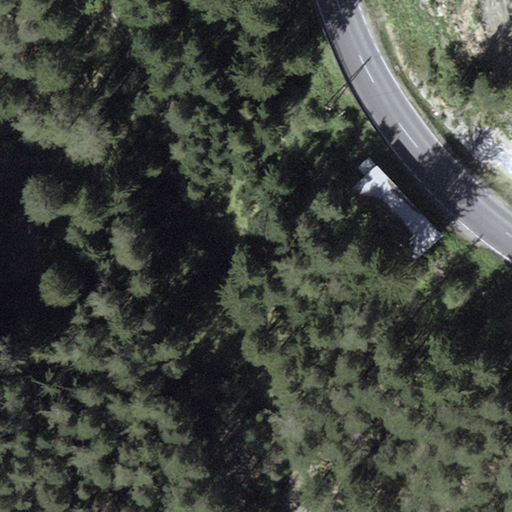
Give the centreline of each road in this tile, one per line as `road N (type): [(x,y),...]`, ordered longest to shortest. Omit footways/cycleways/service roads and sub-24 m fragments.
road 1 (primary): [(335,0),(397,123),(475,209),(511,231)]
road 2 (track): [(346,29),(410,13),(511,23)]
